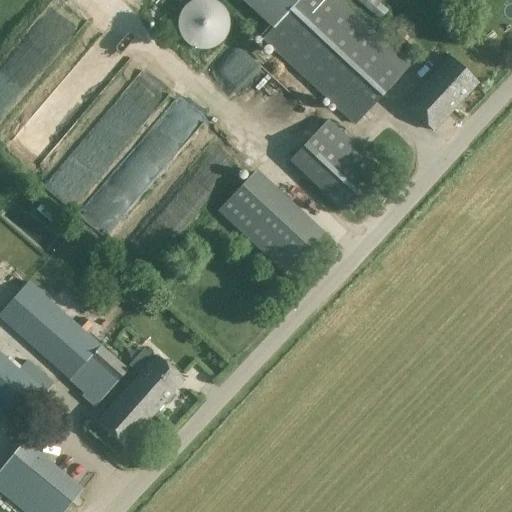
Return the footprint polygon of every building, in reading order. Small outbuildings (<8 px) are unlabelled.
[(215,47),(221,43),(226,34),(228,30),(228,25),(228,18),(224,10),(218,4),(212,0),(193,0),(189,2),(182,8),(178,14),(177,22),(177,29),(178,33),(182,40),(187,45),(193,49),(200,51),(207,51),(215,47)] [(216,0),(353,125),(409,65),(338,0),(216,0)] [(434,130),(478,83),(449,57),(405,105),(434,130)] [(239,58),(228,73),(259,96),(255,101),(271,113),(285,95),(244,64),(245,62),(239,58)] [(328,120),(289,162),(342,211),(381,169),(328,120)] [(129,199),(137,195),(132,185),(138,182),(128,162),(114,170),(129,199)] [(284,272),(322,232),(255,171),(217,211),(284,272)] [(98,345),(99,344),(85,332),(77,324),(27,280),(0,310),(0,320),(82,392),(80,395),(94,408),(117,383),(128,371),(98,345)] [(83,317),(77,324),(85,332),(91,324),(83,317)] [(0,412),(3,409),(20,424),(54,385),(27,360),(19,369),(0,352),(0,412)] [(156,356),(126,390),(126,391),(153,414),(164,402),(167,405),(175,396),(172,393),(183,380),(156,357),(156,356)] [(126,390),(96,424),(97,424),(123,447),(153,414),(126,391),(126,390)] [(0,493),(22,511),(64,511),(82,490),(23,440),(0,467),(0,493)]
